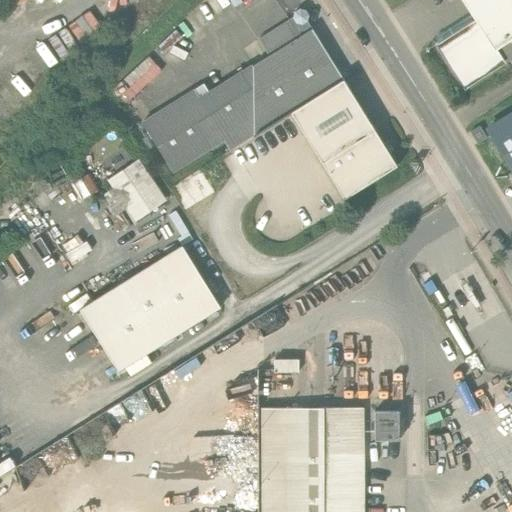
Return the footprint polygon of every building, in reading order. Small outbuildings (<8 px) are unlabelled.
[(511,0),(458,0),(473,23),(435,47),(464,91),(505,65),(496,51),(499,48),(511,40),(511,0)] [(289,21),(258,40),(269,58),(199,98),(194,91),(142,123),(173,174),(224,143),(231,152),(292,114),(345,81),(308,23),(310,16),(306,11),(300,10),(295,13),(293,18),(289,21)] [(345,81),(292,114),(314,149),(346,201),(399,169),(386,148),(367,117),(345,81)] [(511,113),(485,130),(511,175),(511,113)] [(119,211),(130,205),(136,218),(169,200),(145,155),(110,174),(116,185),(108,190),(119,211)] [(186,210),(216,193),(205,173),(174,191),(186,210)] [(188,247),(79,313),(119,378),(228,312),(188,247)] [(405,437),(406,407),(378,406),(377,435),(405,437)] [(364,511),(364,408),(261,409),(262,511),(364,511)]
